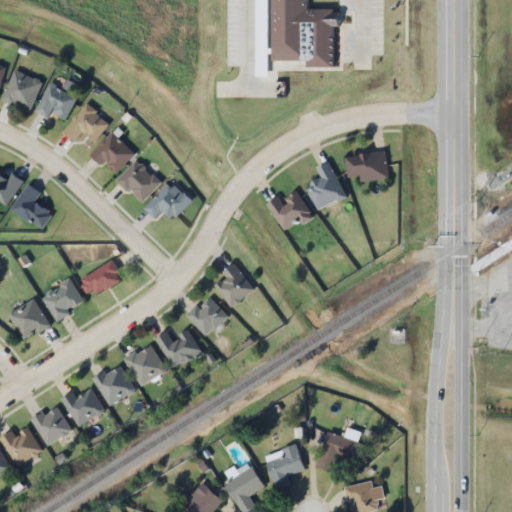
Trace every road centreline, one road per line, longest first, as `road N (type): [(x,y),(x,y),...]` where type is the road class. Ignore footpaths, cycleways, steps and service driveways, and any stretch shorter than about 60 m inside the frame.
road 1 (residential): [(453,111),(346,116),(280,148),(229,197),(167,287),(0,400)]
road 2 (tertiary): [(454,0),(446,511)]
road 3 (residential): [(177,275),(41,154),(0,128)]
